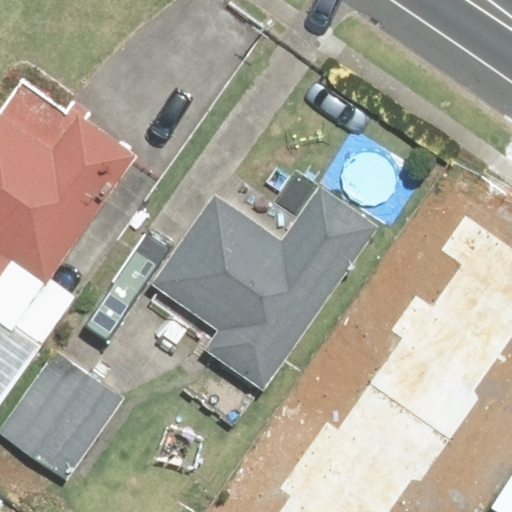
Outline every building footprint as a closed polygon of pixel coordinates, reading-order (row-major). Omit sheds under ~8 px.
[(0,260),(12,243),(57,274),(144,146),(83,105),(59,141),(0,100),(0,260)] [(275,378),(385,217),(324,175),(288,227),(221,182),(159,273),(225,319),(213,336),(275,378)] [(326,452),(354,499),(511,407),(511,332),(488,291),(316,392),(344,441),(326,452)] [(57,345),(0,422),(0,432),(69,483),(131,399),(57,345)] [(421,511),(408,499),(395,511),(421,511)]
